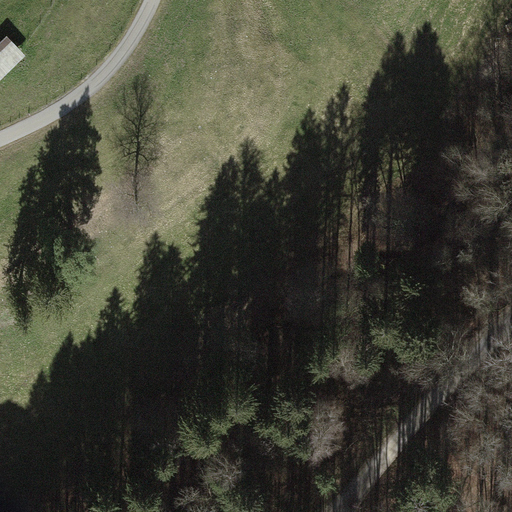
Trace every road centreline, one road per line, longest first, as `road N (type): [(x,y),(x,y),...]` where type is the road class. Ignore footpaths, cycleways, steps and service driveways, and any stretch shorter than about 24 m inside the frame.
road 1 (track): [(511,327),(442,391),(335,511)]
road 2 (track): [(0,136),(48,116),(141,29),(155,0)]
